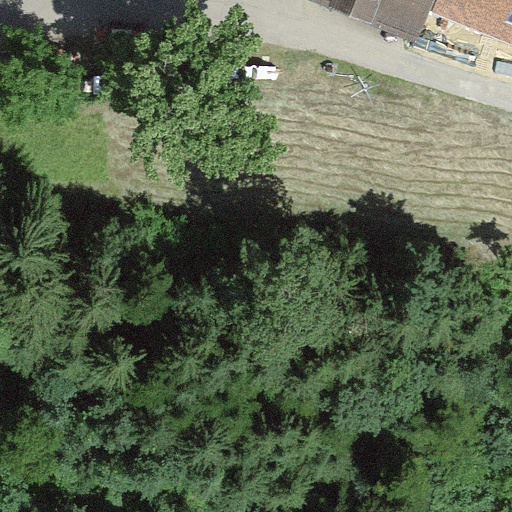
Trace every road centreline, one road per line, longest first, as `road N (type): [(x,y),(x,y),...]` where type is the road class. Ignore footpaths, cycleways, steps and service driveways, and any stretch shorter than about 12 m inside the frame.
road 1 (track): [(228,0),(511,95)]
road 2 (track): [(0,28),(160,0)]
